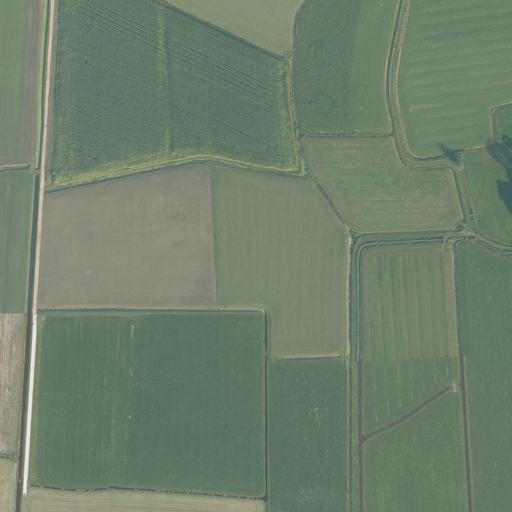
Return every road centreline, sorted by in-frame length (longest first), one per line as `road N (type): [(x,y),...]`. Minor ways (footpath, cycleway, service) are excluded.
road 1 (track): [(470,234),(361,241),(354,250),(355,511)]
road 2 (track): [(470,234),(455,161),(410,160),(398,138),(388,88),(404,0)]
